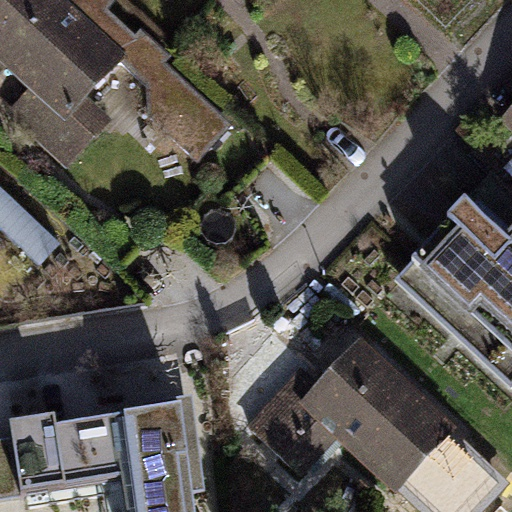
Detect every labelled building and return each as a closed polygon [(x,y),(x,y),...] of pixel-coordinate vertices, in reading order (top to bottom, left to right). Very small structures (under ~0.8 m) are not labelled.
[(0,0),(0,79),(21,98),(2,120),(63,175),(107,127),(83,105),(122,62),(53,0),(0,0)] [(511,114),(499,128),(511,141),(511,114)] [(511,214),(497,201),(404,304),(492,383),(511,361),(511,214)] [(454,437),(357,352),(321,393),(297,371),(239,437),(288,481),(322,443),(392,506),(454,437)] [(174,511),(162,433),(0,459),(0,511),(62,511),(113,504),(114,511),(174,511)]
